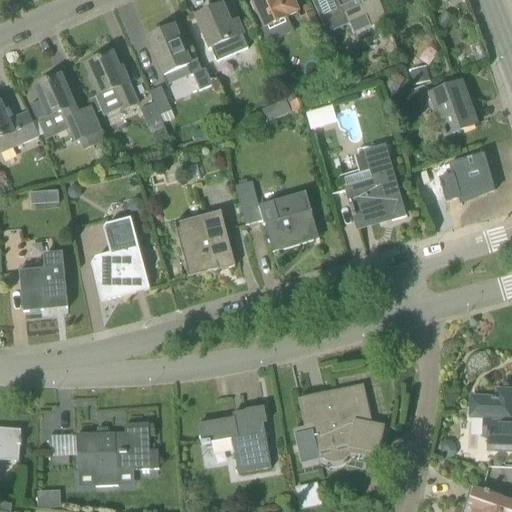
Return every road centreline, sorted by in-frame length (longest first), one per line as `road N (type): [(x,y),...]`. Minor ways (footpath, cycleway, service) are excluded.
road 1 (residential): [(70,370),(160,373),(418,311)]
road 2 (residential): [(407,262),(159,335),(70,370)]
road 3 (residential): [(418,311),(424,424),(412,511)]
